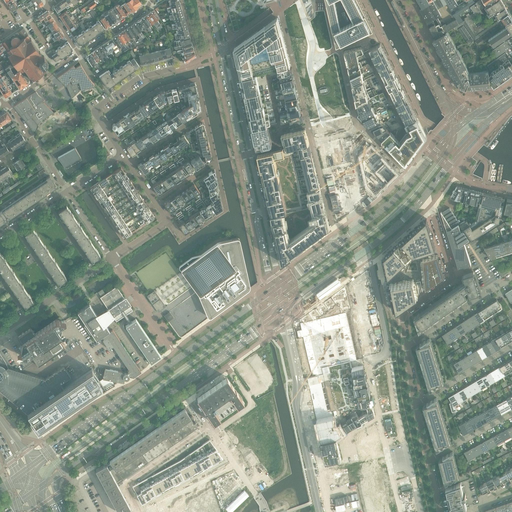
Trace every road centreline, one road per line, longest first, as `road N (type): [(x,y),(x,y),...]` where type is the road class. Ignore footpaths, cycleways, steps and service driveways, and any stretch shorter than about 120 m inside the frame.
road 1 (secondary): [(273,289),(33,465)]
road 2 (residential): [(280,9),(339,241)]
road 3 (secondary): [(87,453),(278,313)]
road 4 (track): [(212,433),(269,401),(285,473),(253,492)]
road 5 (tertiary): [(318,511),(292,360)]
road 6 (residential): [(367,363),(401,511)]
road 7 (residential): [(401,316),(452,278),(421,200)]
road 8 (residential): [(122,153),(96,109),(137,79),(174,69)]
road 9 (tertiary): [(243,155),(273,289)]
road 10 (tertiary): [(278,286),(250,154)]
road 11 (residential): [(0,334),(111,258)]
road 12 (secondary): [(421,200),(511,102)]
road 13 (residential): [(365,250),(387,350),(367,363)]
road 14 (residential): [(138,511),(131,479),(208,427)]
road 15 (residential): [(406,345),(511,276)]
road 16 (residential): [(376,140),(354,115),(341,56),(340,48),(361,40)]
